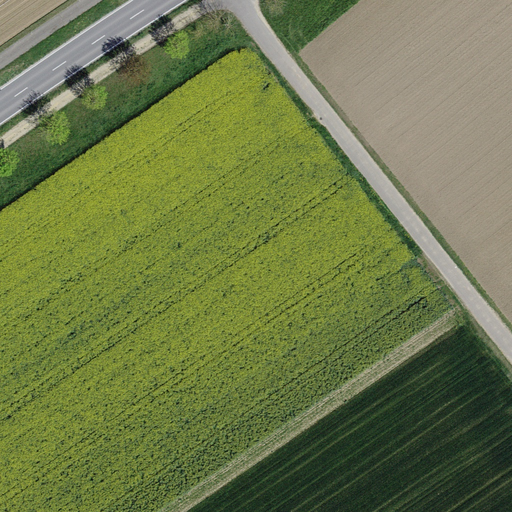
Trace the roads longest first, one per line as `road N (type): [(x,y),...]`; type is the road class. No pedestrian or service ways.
road 1 (track): [(511,349),(238,0)]
road 2 (track): [(215,0),(0,146)]
road 3 (secondary): [(0,106),(160,0)]
